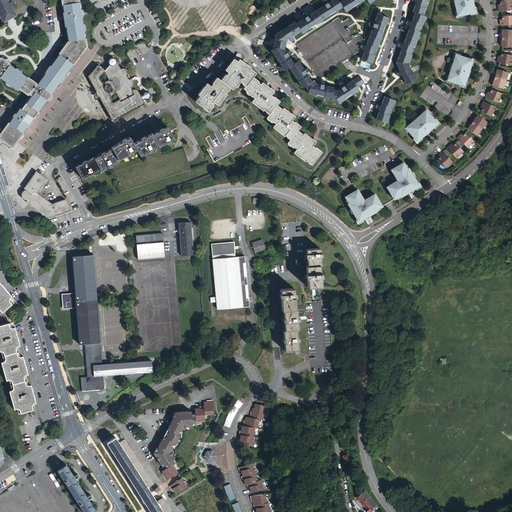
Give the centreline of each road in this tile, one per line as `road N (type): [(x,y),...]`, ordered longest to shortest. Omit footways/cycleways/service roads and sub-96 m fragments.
road 1 (residential): [(256,388),(245,366),(219,359),(75,432)]
road 2 (residential): [(292,224),(295,277),(271,280),(279,376),(272,389),(256,388)]
road 3 (tertiary): [(393,511),(364,449),(371,316)]
road 4 (residential): [(90,223),(61,166),(64,157),(167,102)]
road 5 (residential): [(417,158),(461,112),(478,78),(483,0)]
road 6 (tertiary): [(75,432),(31,282)]
road 7 (residential): [(239,42),(311,113),(359,127)]
road 8 (residential): [(247,511),(230,443),(256,388)]
road 9 (tertiary): [(289,195),(236,188),(171,204)]
